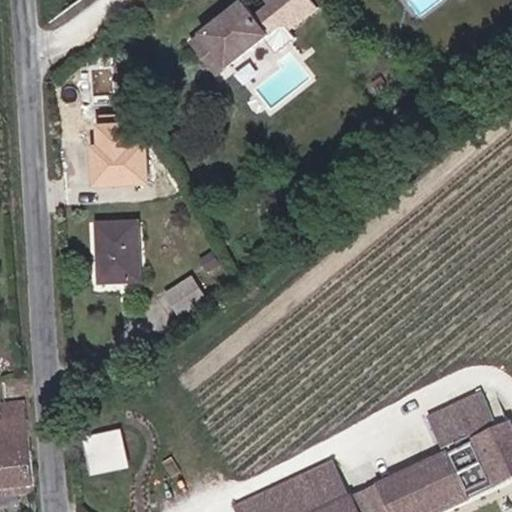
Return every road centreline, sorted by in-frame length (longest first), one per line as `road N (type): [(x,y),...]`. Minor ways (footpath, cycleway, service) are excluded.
road 1 (unclassified): [(58,511),(21,0)]
road 2 (unknown): [(181,511),(334,428)]
